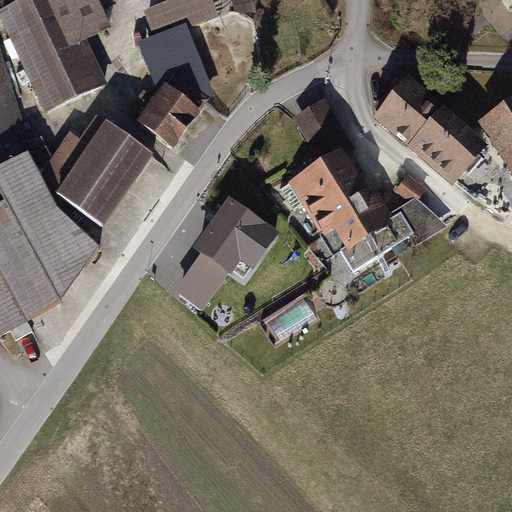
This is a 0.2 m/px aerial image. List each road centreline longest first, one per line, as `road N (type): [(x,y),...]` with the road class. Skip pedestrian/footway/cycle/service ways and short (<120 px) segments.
road 1 (residential): [(360,60),(266,91),(239,117),(0,466)]
road 2 (residential): [(360,60),(362,105),(382,138),(464,204)]
road 3 (residential): [(511,60),(360,60)]
